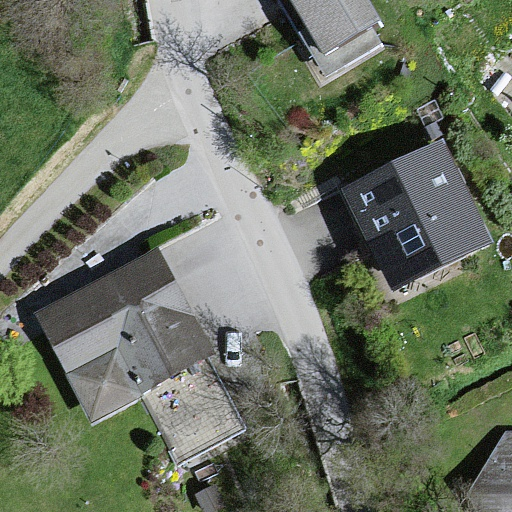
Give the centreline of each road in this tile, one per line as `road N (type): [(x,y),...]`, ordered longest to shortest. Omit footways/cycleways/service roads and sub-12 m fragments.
road 1 (residential): [(173,101),(244,222),(353,511)]
road 2 (residential): [(173,101),(0,265)]
